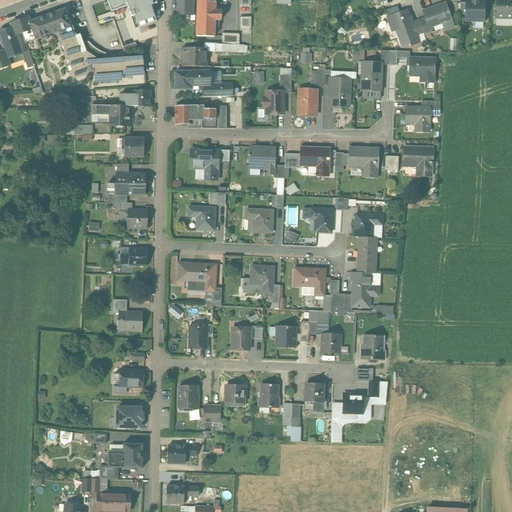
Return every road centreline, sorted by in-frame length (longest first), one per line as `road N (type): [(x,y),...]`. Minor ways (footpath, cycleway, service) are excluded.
road 1 (residential): [(163,134),(372,135),(385,125)]
road 2 (residential): [(156,363),(349,370)]
road 3 (residential): [(159,245),(345,255)]
road 4 (residential): [(153,511),(156,363)]
road 5 (residential): [(163,134),(163,0)]
